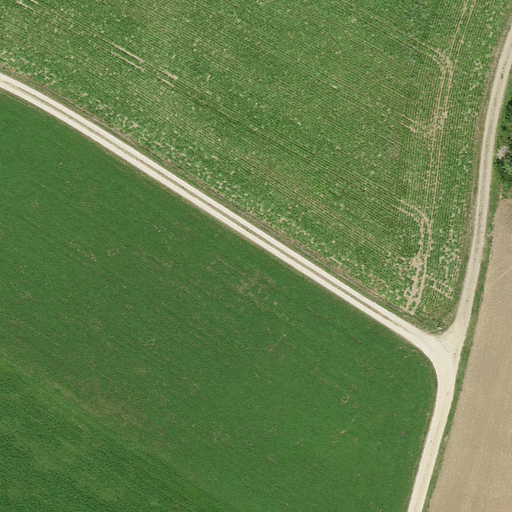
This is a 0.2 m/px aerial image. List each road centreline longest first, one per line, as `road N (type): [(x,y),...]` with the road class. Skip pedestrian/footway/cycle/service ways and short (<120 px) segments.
road 1 (track): [(446,358),(42,102),(0,85)]
road 2 (track): [(410,511),(460,312),(494,87),(511,22)]
